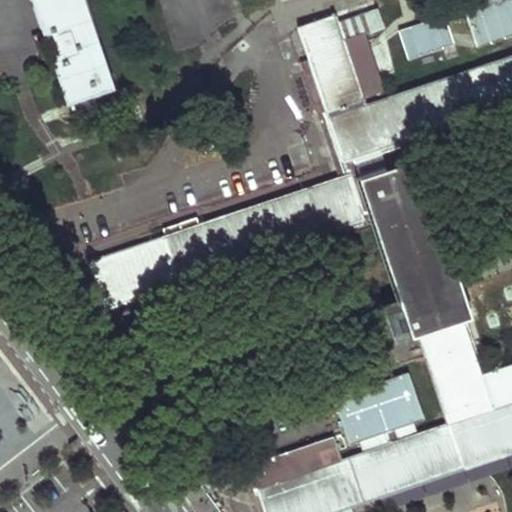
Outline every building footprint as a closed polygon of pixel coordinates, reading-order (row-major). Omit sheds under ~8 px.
[(85,0),(32,0),(66,99),(112,83),(85,0)] [(478,48),(511,36),(511,0),(484,0),(464,7),(478,48)] [(511,57),(365,107),(361,95),(384,87),(365,29),(342,37),(333,12),(299,24),(310,59),(350,177),(341,180),(93,262),(108,307),(367,221),(375,247),(390,242),(450,425),(415,437),(410,422),(422,418),(407,374),(336,397),(351,443),(361,439),(366,453),(341,461),(335,444),(254,471),(267,511),(335,511),(511,453),(511,404),(492,412),(424,208),(376,224),(355,159),(511,106),(511,57)] [(410,59),(454,44),(445,14),(400,29),(410,59)] [(350,177),(310,59),(302,62),(341,180),(350,177)]
